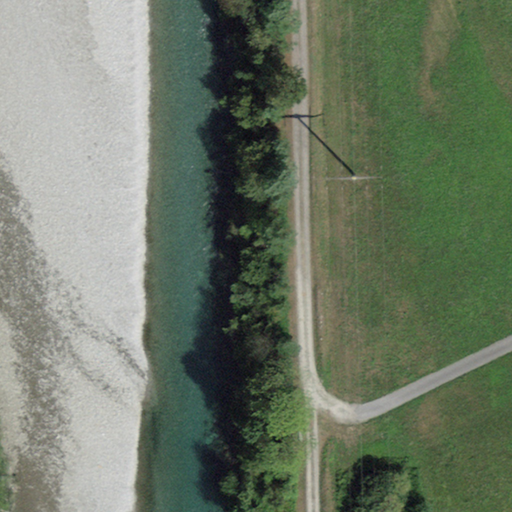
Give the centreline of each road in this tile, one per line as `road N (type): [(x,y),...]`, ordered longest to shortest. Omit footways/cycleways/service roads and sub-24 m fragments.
road 1 (track): [(313,511),(296,0)]
road 2 (unclassified): [(311,426),(511,332)]
